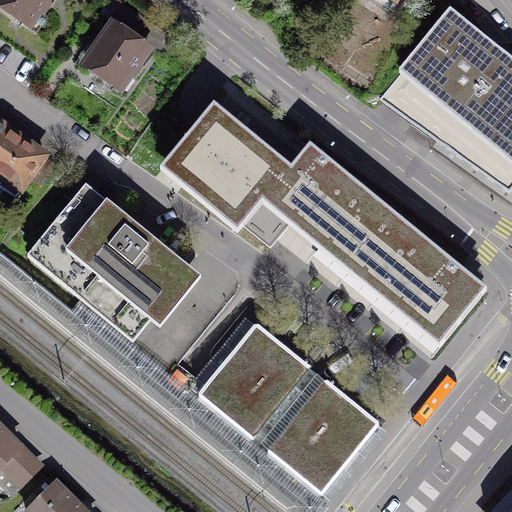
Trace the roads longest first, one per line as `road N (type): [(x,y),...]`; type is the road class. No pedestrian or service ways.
road 1 (residential): [(476,433),(0,89)]
road 2 (secondary): [(183,0),(511,254)]
road 3 (residential): [(137,511),(0,398)]
